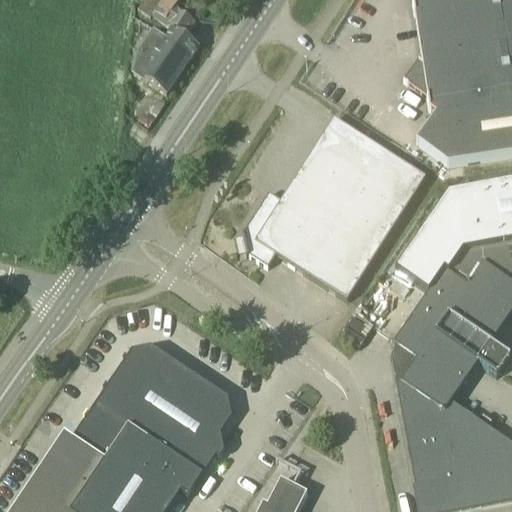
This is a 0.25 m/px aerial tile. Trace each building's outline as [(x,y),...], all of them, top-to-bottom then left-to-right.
[(167,41),(159,37),(168,42),(164,48),(190,65),(199,51),(185,42),(195,26),(178,15),(174,12),(178,6),(169,0),(148,0),(138,15),(151,23),(152,21),(171,34),(167,41)] [(511,0),(418,0),(412,8),(421,62),(421,66),(419,64),(418,65),(422,68),(408,87),(404,84),(403,86),(427,103),(429,116),(435,121),(416,148),(448,171),(511,161),(511,0)] [(276,260),(347,306),(425,183),(334,125),(281,207),(269,200),(243,240),(248,259),(268,272),(276,260)] [(491,350),(511,319),(511,258),(510,248),(463,257),(448,279),(444,276),(394,349),(398,352),(391,361),(402,419),(450,410),(478,368),(497,381),(510,363),(491,350)] [(187,504),(195,492),(219,457),(217,445),(231,424),(227,404),(150,353),(131,357),(72,445),(70,444),(35,497),(34,497),(23,511),(171,511),(180,499),(187,504)] [(450,410),(402,419),(419,511),(465,511),(511,503),(511,457),(511,452),(486,434),(487,432),(479,426),(477,428),(450,410)] [(300,511),(307,499),(280,485),(267,511),(263,509),(261,511),(300,511)]
